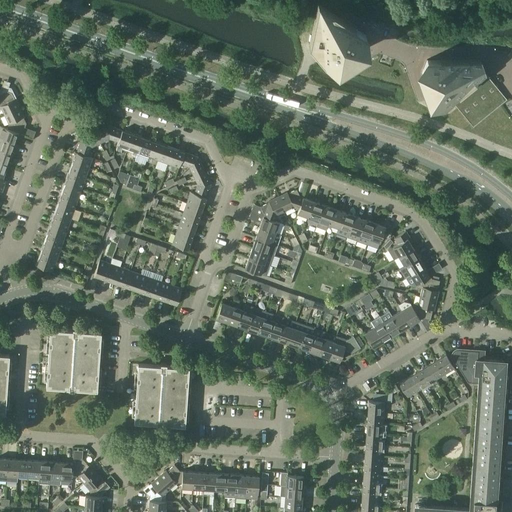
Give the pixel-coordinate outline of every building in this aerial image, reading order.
[(366,35),(318,4),(309,45),(323,48),(324,60),(338,62),(362,48),(366,35)] [(486,73),(481,59),(427,59),(422,73),(431,98),(444,105),(454,98),(461,107),(476,125),(500,105),(507,99),(486,73)] [(15,98),(15,99),(14,97),(15,96),(11,88),(8,87),(7,91),(2,93),(0,92),(0,105),(5,114),(20,107),(15,98)] [(25,128),(26,123),(23,116),(24,116),(20,107),(5,114),(9,124),(7,128),(19,132),(19,130),(25,128)] [(95,131),(100,142),(109,138),(108,125),(95,131)] [(118,141),(122,130),(108,125),(109,138),(118,141)] [(7,128),(1,126),(0,127),(0,137),(15,143),(19,132),(7,128)] [(118,141),(117,145),(127,149),(133,134),(122,130),(118,141)] [(100,142),(95,131),(82,138),(92,147),(100,142)] [(133,134),(127,149),(138,153),(143,137),(133,134)] [(0,148),(11,153),(15,143),(0,137),(0,148)] [(153,141),(143,137),(138,153),(135,160),(145,164),(148,156),(153,141)] [(88,156),(92,147),(82,138),(77,152),(88,156)] [(158,160),(163,144),(153,141),(148,156),(158,160)] [(163,144),(158,160),(168,163),(174,148),(163,144)] [(11,153),(0,148),(0,160),(8,163),(11,153)] [(179,167),(180,163),(184,151),(174,148),(168,163),(179,167)] [(180,163),(189,166),(198,156),(184,151),(180,163)] [(92,157),(88,156),(77,152),(73,162),(89,168),(92,157)] [(193,175),(204,170),(198,156),(189,166),(193,175)] [(115,158),(111,160),(115,168),(119,166),(115,158)] [(103,164),(107,172),(112,170),(108,161),(103,164)] [(70,172),(85,178),(89,168),(73,162),(70,172)] [(204,170),(193,175),(198,184),(211,183),(204,170)] [(66,183),(82,188),(85,178),(70,172),(66,183)] [(165,182),(167,186),(175,183),(173,178),(165,182)] [(63,193),(78,198),(82,188),(66,183),(63,193)] [(198,184),(195,193),(194,193),(206,197),(211,183),(198,184)] [(168,189),(171,194),(179,190),(176,185),(168,189)] [(299,208),(303,197),(300,196),(297,189),(288,193),(287,192),(278,196),(285,211),(294,207),(299,208)] [(195,193),(191,191),(187,202),(202,207),(206,197),(194,193),(195,193)] [(59,203),(74,208),(78,198),(63,193),(59,203)] [(157,195),(156,198),(154,197),(152,201),(157,203),(163,205),(165,200),(163,199),(163,198),(157,195)] [(274,220),(275,220),(276,215),(285,211),(278,196),(269,200),(270,202),(261,206),(264,213),(263,216),(274,220)] [(299,208),(297,213),(308,216),(313,201),(303,197),(299,208)] [(318,220),(324,204),(313,201),(308,216),(318,220)] [(202,207),(187,202),(183,212),(199,218),(202,207)] [(55,213),(71,219),(74,208),(59,203),(55,213)] [(324,204),(318,220),(316,226),(326,229),(327,226),(334,208),(324,204)] [(331,228),(332,225),(338,227),(344,211),(334,208),(327,226),(331,228)] [(338,227),(336,233),(347,236),(354,215),(344,211),(338,227)] [(180,222),(195,228),(199,218),(183,212),(180,222)] [(52,223),(67,229),(71,219),(55,213),(52,223)] [(354,215),(347,236),(357,240),(364,219),(354,215)] [(279,222),(275,220),(274,220),(263,216),(259,227),(275,232),(279,222)] [(364,219),(357,240),(367,244),(375,222),(364,219)] [(195,228),(180,222),(176,233),(192,238),(195,228)] [(388,239),(393,226),(385,223),(385,226),(375,222),(367,244),(378,247),(380,242),(382,236),(388,239)] [(48,234),(64,239),(67,229),(52,223),(48,234)] [(256,237),(277,244),(281,234),(275,232),(259,227),(256,237)] [(394,237),(398,243),(388,250),(394,259),(399,256),(413,248),(407,238),(410,237),(406,230),(394,237)] [(172,243),(188,249),(192,238),(176,233),(172,243)] [(45,244),(60,249),(64,239),(48,234),(45,244)] [(252,247),(274,255),(277,244),(256,237),(252,247)] [(41,254),(57,259),(60,249),(45,244),(41,254)] [(249,257),(270,265),(274,255),(252,247),(249,257)] [(413,248),(399,256),(404,265),(419,257),(413,248)] [(293,259),(299,261),(301,254),(289,249),(287,255),(293,257),(293,259)] [(37,265),(53,270),(57,259),(41,254),(37,265)] [(245,268),(266,275),(270,265),(249,257),(245,268)] [(399,268),(405,278),(406,277),(424,266),(419,257),(404,265),(399,268)] [(354,260),(350,258),(348,264),(359,268),(361,261),(355,258),(354,260)] [(100,259),(94,275),(105,279),(110,263),(100,259)] [(115,282),(121,267),(110,263),(105,279),(115,282)] [(430,275),(424,266),(406,277),(410,284),(415,285),(420,282),(430,275)] [(121,267),(115,282),(125,286),(131,270),(121,267)] [(135,289),(141,274),(131,270),(125,286),(135,289)] [(230,278),(231,278),(230,281),(235,282),(235,280),(237,280),(239,275),(232,272),(230,278)] [(141,274),(135,289),(146,293),(151,277),(141,274)] [(420,296),(436,300),(439,290),(437,290),(440,280),(431,278),(430,275),(420,282),(422,286),(420,296)] [(156,296),(161,281),(151,277),(146,293),(156,296)] [(253,280),(251,285),(255,287),(261,289),(263,283),(257,281),(253,280)] [(161,281),(156,296),(166,300),(171,284),(161,281)] [(261,289),(267,291),(271,292),(273,287),(269,285),(263,283),(261,289)] [(177,304),(182,288),(171,284),(166,300),(177,304)] [(367,294),(361,298),(357,300),(360,305),(364,303),(367,309),(373,305),(367,294)] [(418,306),(413,308),(419,319),(422,317),(430,319),(433,309),(434,309),(436,300),(420,296),(418,306)] [(405,301),(398,305),(402,310),(401,310),(410,324),(419,319),(413,308),(410,303),(405,301)] [(222,302),(216,318),(227,322),(232,306),(222,302)] [(345,307),(350,315),(358,310),(357,307),(354,302),(345,307)] [(255,307),(245,304),(243,309),(237,325),(247,329),(255,307)] [(324,305),(322,310),(333,314),(335,308),(324,305)] [(237,325),(243,309),(232,306),(227,322),(237,325)] [(257,332),(265,311),(255,307),(247,329),(257,332)] [(392,316),(401,330),(410,324),(401,310),(392,316)] [(275,315),(275,314),(265,311),(257,332),(268,336),(275,315)] [(268,336),(278,339),(285,319),(285,318),(275,314),(275,315),(268,336)] [(371,322),(374,327),(382,341),(392,335),(383,321),(380,316),(371,322)] [(383,321),(392,335),(401,330),(392,316),(383,321)] [(285,318),(285,319),(278,339),(288,343),(296,322),(285,318)] [(298,346),(306,325),(296,322),(288,343),(298,346)] [(306,325),(298,346),(308,350),(316,329),(306,325)] [(364,333),(373,347),(382,341),(374,327),(364,333)] [(101,332),(79,330),(79,328),(73,328),(73,330),(50,328),(46,387),(69,388),(69,390),(75,390),(75,389),(97,390),(98,375),(99,370),(99,369),(100,353),(100,351),(100,347),(101,332)] [(324,338),(326,332),(316,329),(308,350),(319,354),(324,338)] [(336,336),(334,341),(329,357),(340,361),(344,349),(352,352),(360,347),(360,346),(363,344),(358,336),(355,338),(353,336),(347,339),(336,336)] [(334,341),(324,338),(319,354),(329,357),(334,341)] [(494,511),(495,501),(498,501),(506,377),(504,376),(504,370),(504,369),(504,368),(504,367),(503,367),(503,366),(503,365),(502,364),(502,363),(501,363),(500,362),(499,361),(498,361),(498,360),(497,360),(496,360),(495,360),(494,360),(477,358),(478,351),(471,350),(459,349),(458,349),(457,349),(457,350),(456,350),(455,350),(455,351),(454,351),(454,352),(453,352),(453,353),(453,354),(453,355),(453,356),(453,357),(453,358),(468,381),(478,382),(478,386),(470,503),(469,508),(461,507),(443,506),(431,505),(427,505),(423,504),(418,504),(415,504),(414,511),(494,511)] [(0,412),(5,413),(6,398),(7,397),(7,395),(7,394),(7,387),(8,380),(8,373),(8,372),(8,371),(8,369),(9,354),(0,353),(0,412)] [(454,368),(446,354),(436,360),(445,374),(454,368)] [(445,374),(436,360),(427,365),(435,379),(445,374)] [(138,363),(134,422),(156,423),(156,425),(162,425),(162,424),(185,425),(186,410),(186,408),(186,407),(187,400),(187,392),(188,385),(188,383),(188,382),(189,367),(167,365),(167,363),(161,363),(161,365),(138,363)] [(435,379),(427,365),(418,371),(426,385),(435,379)] [(426,385),(418,371),(409,377),(417,390),(426,385)] [(399,382),(407,396),(417,390),(409,377),(399,382)] [(369,400),(368,411),(384,412),(385,401),(369,400)] [(384,412),(368,411),(367,422),(383,423),(384,412)] [(412,426),(414,430),(422,425),(420,421),(412,426)] [(383,423),(367,422),(366,433),(383,434),(383,423)] [(383,434),(366,433),(366,443),(382,445),(383,434)] [(382,445),(366,443),(365,454),(381,455),(382,445)] [(381,455),(365,454),(364,465),(380,466),(381,455)] [(0,457),(0,480),(7,481),(8,458),(0,457)] [(89,465),(82,457),(76,463),(73,463),(72,475),(77,475),(84,483),(96,472),(90,464),(89,465)] [(18,475),(19,459),(8,458),(7,481),(17,481),(18,475)] [(28,476),(30,460),(19,459),(18,475),(28,476)] [(39,477),(40,460),(30,460),(28,476),(39,477)] [(40,460),(39,477),(50,478),(51,461),(40,460)] [(50,484),(60,484),(60,483),(62,462),(51,461),(50,478),(50,484)] [(72,479),(72,475),(73,463),(62,462),(60,483),(69,484),(72,481),(72,479)] [(167,471),(166,470),(158,476),(169,489),(177,482),(182,483),(183,471),(180,470),(175,464),(167,471)] [(380,466),(364,465),(363,476),(380,477),(380,466)] [(182,483),(182,487),(193,488),(194,471),(183,471),(182,483)] [(194,471),(193,488),(204,489),(205,472),(194,471)] [(288,472),(281,471),(280,485),(281,485),(303,486),(303,475),(287,474),(288,472)] [(102,480),(103,479),(96,472),(84,483),(91,490),(90,495),(102,496),(102,493),(110,486),(105,480),(103,482),(102,480)] [(205,472),(204,489),(214,489),(215,473),(205,472)] [(215,473),(214,489),(225,490),(226,474),(215,473)] [(225,490),(225,496),(236,497),(237,474),(226,474),(225,490)] [(237,474),(236,497),(246,498),(248,475),(237,474)] [(258,498),(258,492),(259,476),(248,475),(246,498),(258,498)] [(150,485),(149,483),(143,489),(144,490),(150,496),(149,500),(161,500),(162,495),(169,489),(158,476),(151,483),(152,484),(150,485)] [(380,477),(363,476),(363,487),(379,488),(380,477)] [(281,485),(280,496),(285,496),(302,497),(303,486),(281,485)] [(379,488),(363,487),(362,497),(378,498),(379,488)] [(107,501),(107,496),(102,496),(90,495),(86,495),(85,506),(101,507),(102,501),(107,501)] [(302,497),(285,496),(285,507),(301,508),(302,497)] [(378,498),(362,497),(361,508),(377,509),(378,498)] [(166,500),(161,500),(149,500),(149,510),(165,511),(166,500)]
